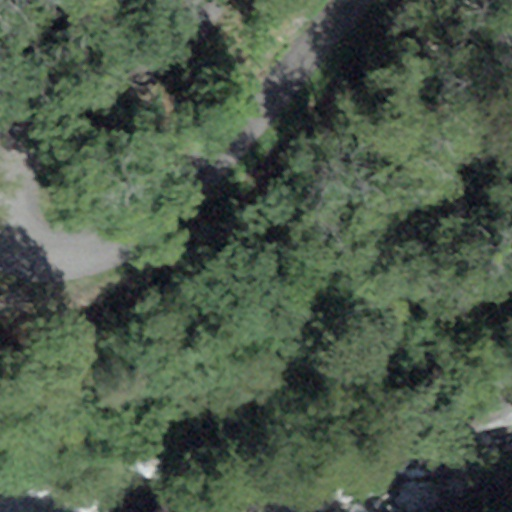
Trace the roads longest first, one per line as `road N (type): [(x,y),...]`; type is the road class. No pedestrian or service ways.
road 1 (track): [(353,0),(268,112),(147,234),(101,259),(43,267),(18,255),(0,225)]
road 2 (track): [(0,200),(14,162),(42,135),(141,83),(174,56),(212,0)]
